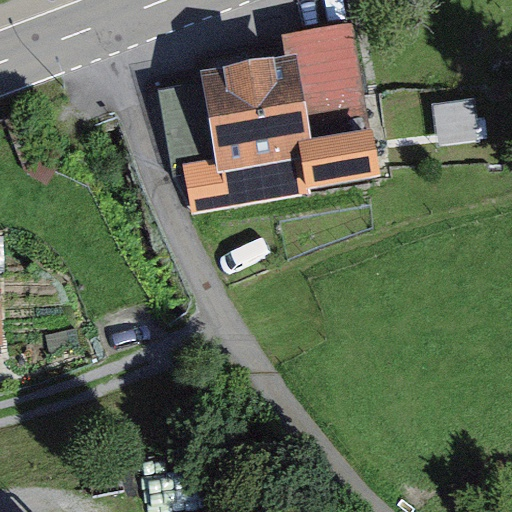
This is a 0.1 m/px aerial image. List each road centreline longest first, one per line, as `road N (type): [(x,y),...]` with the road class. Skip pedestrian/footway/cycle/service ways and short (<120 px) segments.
road 1 (track): [(102,25),(189,256),(229,330),(375,511)]
road 2 (track): [(0,412),(133,375),(229,330)]
road 3 (secondary): [(165,0),(0,62)]
